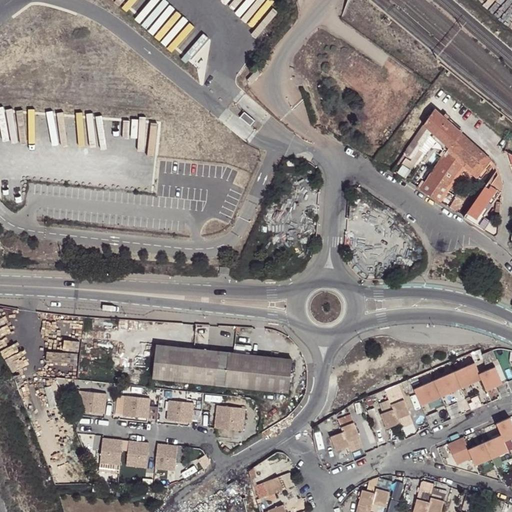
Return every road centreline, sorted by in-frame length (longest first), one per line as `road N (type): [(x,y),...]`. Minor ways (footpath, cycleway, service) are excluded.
road 1 (secondary): [(301,289),(45,287)]
road 2 (secondary): [(45,287),(297,319)]
road 3 (residential): [(511,493),(410,461),(381,462),(318,489)]
road 4 (residential): [(335,160),(496,249)]
road 5 (residential): [(496,249),(507,226),(503,164),(482,134),(437,98)]
road 6 (secondary): [(511,316),(443,294),(351,291)]
road 7 (secondary): [(351,323),(420,312),(511,334)]
road 8 (residential): [(226,468),(201,437),(98,426)]
